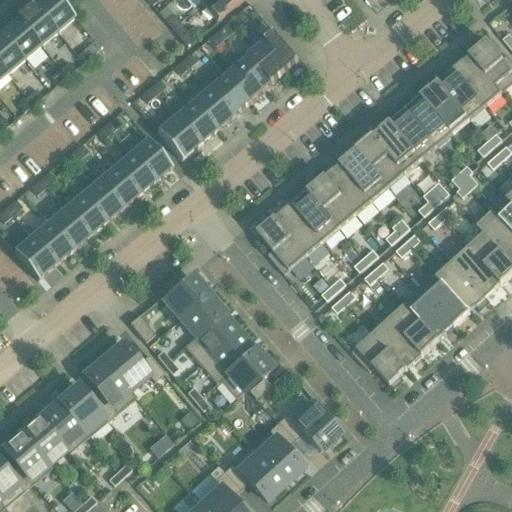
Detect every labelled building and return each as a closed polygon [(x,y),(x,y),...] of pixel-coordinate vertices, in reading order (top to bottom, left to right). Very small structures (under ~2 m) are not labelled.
[(74,21),(56,0),(40,0),(32,7),(57,36),(74,21)] [(159,2),(157,0),(144,0),(152,9),(159,2)] [(194,0),(201,8),(210,0),(194,0)] [(210,0),(201,8),(216,25),(245,1),(244,0),(210,0)] [(57,36),(32,7),(16,21),(40,50),(57,36)] [(248,22),(242,14),(232,22),(239,30),(248,22)] [(179,26),(172,17),(164,23),(172,32),(179,26)] [(40,50),(16,21),(0,33),(0,35),(24,64),(40,50)] [(187,35),(179,26),(172,32),(179,42),(187,35)] [(231,36),(224,29),(215,36),(222,44),(231,36)] [(24,64),(0,35),(0,69),(7,78),(24,64)] [(222,44),(215,36),(206,44),(212,52),(222,44)] [(299,65),(274,36),(257,51),(281,80),(285,77),(285,76),(288,74),(289,74),(293,71),(292,70),(295,68),(296,68),(299,65)] [(511,51),(511,41),(509,37),(502,43),(510,53),(511,51)] [(487,45),(469,59),(501,98),(511,88),(511,65),(507,59),(502,63),(487,45)] [(92,59),(85,51),(76,59),(82,67),(92,59)] [(281,80),(257,51),(240,65),(265,94),(269,91),(268,90),(272,87),(272,88),(275,86),(274,85),(279,81),(279,82),(281,80)] [(198,63),(192,56),(183,63),(189,71),(198,63)] [(469,59),(454,72),(486,111),(501,98),(469,59)] [(189,71),(183,63),(174,71),(180,79),(189,71)] [(75,73),(69,65),(59,73),(66,80),(75,73)] [(265,94),(240,65),(224,79),(248,108),(265,94)] [(454,72),(437,86),(469,124),(486,111),(454,72)] [(66,80),(59,73),(50,80),(57,88),(66,80)] [(248,108),(224,79),(207,92),(232,122),(241,113),(245,109),(246,110),(248,108)] [(165,91),(159,83),(150,91),(156,99),(165,91)] [(437,86),(420,100),(453,138),(469,124),(437,86)] [(156,99),(150,91),(140,99),(147,106),(156,99)] [(232,122),(207,92),(191,106),(215,136),(232,122)] [(42,100),(36,93),(26,100),(33,108),(42,100)] [(33,108),(26,100),(17,108),(24,116),(33,108)] [(420,100),(405,113),(437,151),(453,138),(420,100)] [(215,136),(191,106),(174,120),(198,149),(208,141),(212,137),(213,137),(215,136)] [(405,113),(389,126),(421,164),(437,151),(405,113)] [(0,135),(9,128),(2,120),(0,122),(0,135)] [(121,128),(115,120),(105,128),(112,136),(121,128)] [(198,149),(174,120),(156,135),(181,164),(192,155),(191,154),(196,151),(198,149)] [(389,126),(373,140),(405,178),(421,164),(389,126)] [(112,136),(105,128),(96,136),(103,143),(112,136)] [(496,138),(487,146),(492,153),(502,144),(496,138)] [(373,140),(356,154),(388,192),(405,178),(373,140)] [(172,172),(147,143),(130,157),(154,186),(172,172)] [(492,153),(487,146),(477,154),(483,161),(492,153)] [(88,156),(81,148),(72,156),(79,163),(88,156)] [(496,158),(502,165),(511,157),(506,150),(496,158)] [(356,154),(339,168),(372,206),(388,192),(356,154)] [(79,163),(72,156),(63,164),(69,171),(79,163)] [(154,186),(130,157),(113,171),(138,200),(148,192),(147,191),(152,188),(154,186)] [(493,173),(502,165),(496,158),(487,167),(493,173)] [(339,168),(324,181),(356,219),(372,206),(339,168)] [(473,176),(467,170),(457,179),(463,185),(470,179),(473,176)] [(138,200),(113,171),(97,185),(121,214),(131,206),(131,205),(135,202),(136,202),(138,200)] [(55,183),(48,176),(39,184),(46,191),(55,183)] [(457,179),(451,184),(460,193),(465,187),(463,185),(457,179)] [(463,185),(465,187),(472,194),(478,188),(470,179),(463,185)] [(324,181),(307,195),(339,233),(356,219),(324,181)] [(46,191),(39,184),(30,191),(36,199),(46,191)] [(121,214),(97,185),(80,199),(105,228),(121,214)] [(465,187),(460,193),(457,196),(462,202),(472,194),(465,187)] [(307,195),(291,208),(323,247),(339,233),(307,195)] [(440,195),(428,206),(433,213),(446,202),(440,195)] [(105,228),(80,199),(64,213),(88,242),(105,228)] [(492,215),(511,236),(511,207),(506,201),(492,215)] [(22,211),(15,204),(6,211),(12,219),(22,211)] [(428,206),(427,206),(418,214),(424,221),(433,213),(428,206)] [(291,208),(274,222),(306,261),(323,247),(291,208)] [(12,219),(6,211),(0,216),(0,222),(3,227),(12,219)] [(443,225),(453,217),(447,211),(438,219),(443,225)] [(88,242),(64,213),(47,226),(71,256),(76,252),(75,252),(78,249),(79,250),(81,247),(85,243),(86,244),(88,242)] [(477,230),(511,267),(511,266),(511,265),(511,236),(492,215),(477,230)] [(434,233),(443,225),(438,219),(429,227),(434,233)] [(306,261),(274,222),(257,237),(273,256),(268,259),(284,279),(306,261)] [(402,223),(392,231),(395,234),(401,241),(410,233),(402,223)] [(71,256),(47,226),(30,240),(55,270),(65,261),(64,261),(69,257),(69,258),(71,256)] [(511,278),(511,267),(477,230),(476,230),(483,237),(468,251),(502,288),(511,278)] [(401,241),(395,234),(386,242),(391,249),(401,241)] [(414,239),(405,247),(411,253),(420,245),(414,239)] [(55,270),(30,240),(13,255),(37,284),(55,270)] [(402,261),(411,253),(405,247),(396,255),(402,261)] [(452,265),(490,307),(486,302),(502,288),(468,251),(452,265)] [(373,254),(363,262),(369,269),(379,260),(373,254)] [(369,269),(363,262),(354,270),(360,277),(369,269)] [(490,307),(452,265),(436,280),(470,317),(471,316),(470,315),(475,310),(480,316),(490,307)] [(379,281),(389,272),(383,266),(374,274),(379,281)] [(370,289),(379,281),(374,274),(364,282),(370,289)] [(470,317),(436,280),(421,294),(455,331),(470,317)] [(207,300),(191,281),(174,296),(171,293),(161,302),(180,323),(207,300)] [(340,282),(331,290),(336,297),(346,289),(340,282)] [(336,297),(331,290),(321,298),(327,305),(336,297)] [(455,331),(421,294),(405,308),(439,345),(455,331)] [(350,295),(341,303),(347,309),(356,301),(350,295)] [(223,318),(207,300),(180,323),(195,341),(183,351),(184,352),(223,318)] [(341,303),(332,311),(337,317),(347,309),(341,303)] [(439,345),(405,308),(389,323),(423,360),(439,345)] [(239,336),(223,318),(184,352),(200,370),(239,336)] [(154,339),(138,320),(129,328),(145,346),(154,339)] [(423,360),(389,323),(373,337),(407,374),(423,360)] [(254,354),(239,336),(200,370),(215,388),(254,354)] [(407,374),(373,337),(352,357),(369,376),(374,372),(394,394),(404,385),(400,380),(407,374)] [(122,348),(103,364),(129,395),(148,379),(154,386),(164,378),(148,359),(138,367),(122,348)] [(271,373),(254,354),(215,388),(216,389),(228,379),(243,397),(271,373)] [(170,364),(162,355),(156,360),(164,369),(170,364)] [(103,364),(84,380),(100,399),(91,407),(107,426),(135,402),(129,395),(103,364)] [(178,373),(170,364),(164,369),(172,378),(178,373)] [(270,389),(263,382),(249,395),(255,402),(270,389)] [(78,390),(59,406),(88,441),(107,426),(91,407),(78,390)] [(201,401),(193,391),(187,397),(194,406),(201,401)] [(209,410),(201,401),(195,406),(202,415),(209,410)] [(59,406),(40,422),(66,452),(70,457),(88,441),(59,406)] [(312,409),(309,406),(290,423),(287,418),(277,427),(294,445),(303,437),(320,455),(339,438),(321,419),(324,416),(315,406),(312,409)] [(191,415),(180,424),(188,433),(199,424),(191,415)] [(40,422),(22,437),(48,468),(66,452),(40,422)] [(294,445),(277,427),(250,452),(284,488),(302,472),(285,453),(294,445)] [(22,437),(3,453),(17,469),(32,488),(51,472),(48,468),(22,437)] [(284,488),(250,452),(256,459),(239,475),(232,468),(223,476),(239,494),(248,486),(265,505),(284,488)] [(0,467),(0,506),(4,511),(32,488),(17,469),(14,471),(9,476),(8,477),(0,467)] [(132,474),(126,468),(117,476),(122,482),(132,474)] [(117,476),(108,484),(114,490),(122,482),(117,476)] [(239,494),(223,476),(214,485),(218,489),(200,505),(205,511),(239,511),(231,502),(239,494)] [(89,511),(96,506),(90,500),(81,508),(84,511),(89,511)]
